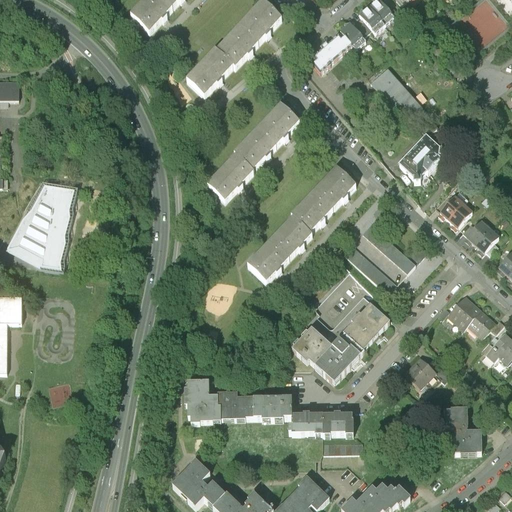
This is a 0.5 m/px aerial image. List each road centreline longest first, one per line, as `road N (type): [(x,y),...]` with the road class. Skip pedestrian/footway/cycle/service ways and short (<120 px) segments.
road 1 (primary): [(13,0),(100,58),(144,130),(157,170),(158,258),(105,511)]
road 2 (residential): [(471,267),(389,194),(285,82),(282,59),(318,26)]
road 3 (residential): [(471,267),(353,398),(307,400)]
